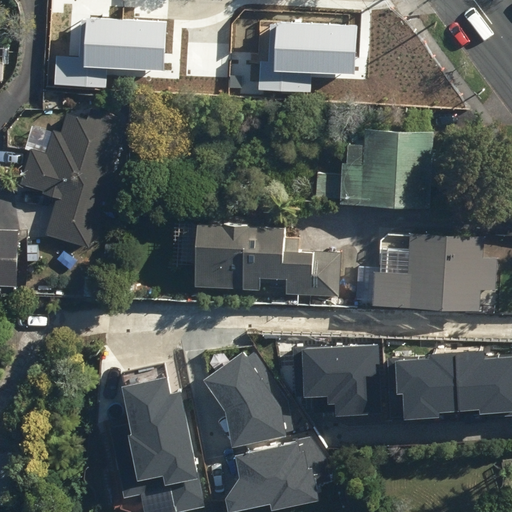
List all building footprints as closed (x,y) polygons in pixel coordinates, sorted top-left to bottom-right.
[(210,8),(174,7),(172,44),(209,46),(210,8)] [(308,19),(221,14),(219,71),(231,72),(230,87),(308,91),(310,55),(306,55),(308,19)] [(45,236),(89,248),(124,120),(90,111),(87,120),(65,114),(60,132),(47,129),(47,130),(32,126),(25,150),(31,151),(22,187),(42,192),(41,194),(56,198),(45,236)] [(433,133),(364,129),(363,145),(347,144),(346,164),(341,164),(340,175),(317,174),(316,198),(339,199),(339,204),(429,209),(430,188),(442,188),(444,154),(432,153),(433,133)] [(283,229),(195,224),(192,287),(258,291),(257,294),(339,298),(342,253),(299,251),(300,240),(283,239),(283,229)] [(0,287),(17,288),(18,230),(0,229),(0,287)] [(483,238),(409,234),(407,275),(374,273),(372,307),(479,312),(480,289),(495,290),(497,257),(482,256),(483,238)] [(271,394),(166,372),(153,435),(258,458),(271,394)] [(15,456),(0,456),(0,505),(15,506),(15,456)]
